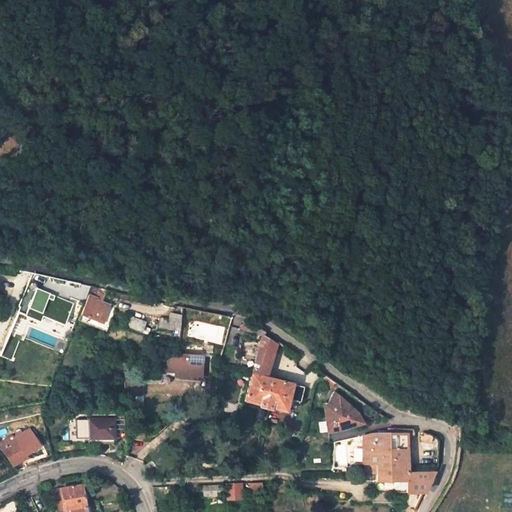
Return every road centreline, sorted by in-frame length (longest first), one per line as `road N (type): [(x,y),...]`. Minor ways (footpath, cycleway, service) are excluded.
road 1 (residential): [(423,511),(450,458),(443,431),(393,415),(267,324),(0,263)]
road 2 (tertiary): [(141,511),(125,481),(90,466),(45,472),(0,494)]
